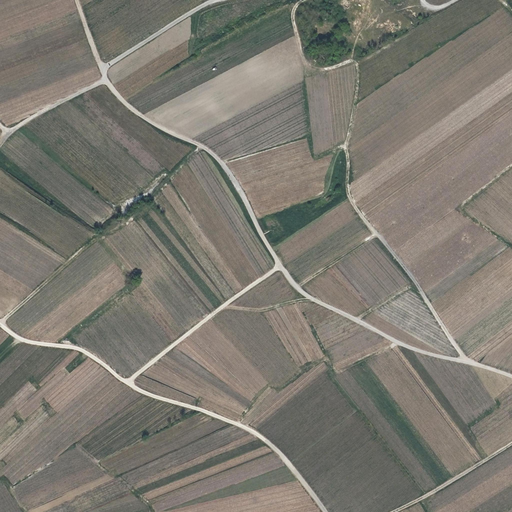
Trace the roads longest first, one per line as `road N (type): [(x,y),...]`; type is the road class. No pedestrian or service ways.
road 1 (unclassified): [(511,375),(395,341),(308,294),(282,266),(221,158),(138,112),(108,79)]
road 2 (track): [(303,0),(293,13),(303,59),(319,68),(351,60),(359,67),(347,143),(351,196),(468,361)]
road 3 (track): [(0,323),(23,339),(76,346),(144,391),(256,432),(324,511)]
road 4 (track): [(0,120),(10,131),(108,79),(78,0)]
road 5 (track): [(127,382),(282,266)]
road 6 (track): [(102,69),(219,0)]
road 7 (track): [(511,444),(394,511)]
